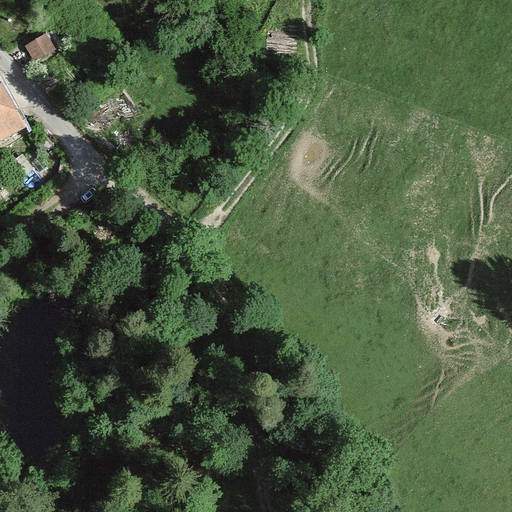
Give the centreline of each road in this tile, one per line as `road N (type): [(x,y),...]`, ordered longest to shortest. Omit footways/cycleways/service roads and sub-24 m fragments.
road 1 (track): [(185,238),(219,282),(237,332),(271,511)]
road 2 (unclassified): [(0,50),(185,238)]
